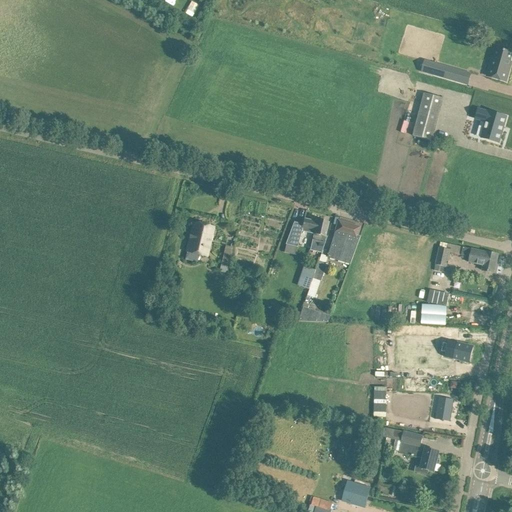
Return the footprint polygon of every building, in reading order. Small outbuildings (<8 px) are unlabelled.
[(490,67),(487,76),(492,78),(506,82),(511,65),(509,65),(511,54),(511,52),(497,48),(495,57),(493,56),(490,67)] [(447,70),(445,79),(456,82),(459,73),(447,70)] [(479,110),(476,119),(487,122),(482,138),(499,143),(506,117),(489,112),(489,113),(479,110)] [(321,253),(327,237),(325,236),(328,222),(317,219),(316,222),(304,219),(303,224),(294,222),(285,244),(297,247),(301,231),(313,234),(309,250),(321,253)] [(350,264),(359,238),(357,237),(359,227),(338,221),(328,257),(350,264)] [(207,257),(211,237),(213,227),(194,223),(185,260),(197,262),(198,255),(207,257)] [(225,246),(220,266),(228,267),(233,248),(225,246)] [(494,273),(498,255),(463,247),(461,255),(470,257),(469,262),(483,266),(482,270),(494,273)] [(447,267),(450,250),(439,248),(436,265),(447,267)] [(326,263),(318,261),(315,271),(312,279),(321,281),(326,263)] [(308,269),(302,288),(308,291),(312,279),(315,271),(308,269)] [(450,294),(430,290),(427,302),(447,306),(450,294)] [(302,307),(298,322),(328,323),(330,316),(302,307)] [(445,356),(444,357),(470,363),(474,347),(448,340),(448,341),(449,341),(446,356),(445,356)] [(439,397),(435,419),(450,422),(454,400),(439,397)] [(425,454),(417,452),(419,446),(420,447),(423,437),(405,433),(403,442),(400,453),(419,458),(415,472),(427,475),(428,470),(434,472),(439,452),(426,449),(425,454)] [(397,440),(394,451),(400,453),(403,442),(397,440)] [(365,507),(370,489),(348,482),(342,501),(365,507)]
